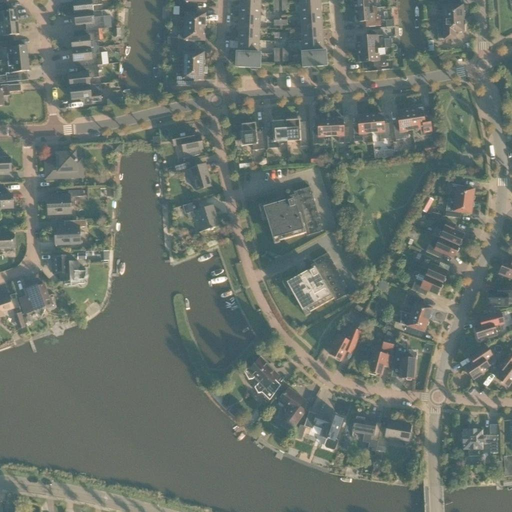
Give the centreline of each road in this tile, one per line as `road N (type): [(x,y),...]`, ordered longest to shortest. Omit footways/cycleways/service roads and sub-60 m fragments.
road 1 (residential): [(268,314),(239,241),(210,102)]
road 2 (unclassified): [(437,398),(450,338),(501,204)]
road 3 (residential): [(437,398),(340,381),(299,353),(271,319)]
road 4 (residential): [(0,278),(30,262),(27,131)]
road 5 (unclassified): [(53,130),(110,126),(210,102)]
road 6 (unclassified): [(0,482),(150,511)]
road 7 (unclassified): [(341,89),(481,66)]
road 8 (unclassified): [(501,204),(481,66)]
road 9 (unclassified): [(218,101),(341,89)]
